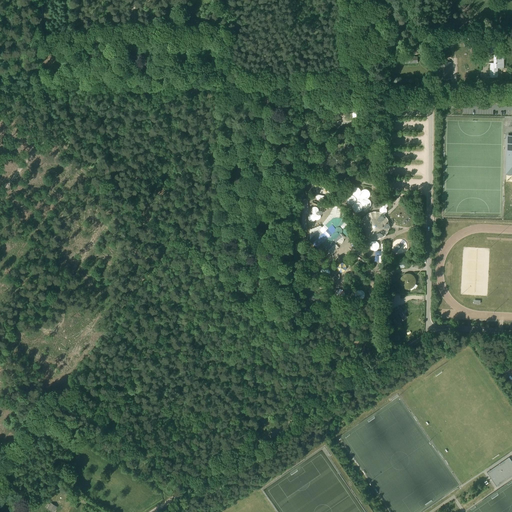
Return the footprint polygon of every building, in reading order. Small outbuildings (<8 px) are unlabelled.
[(503,68),(503,67),(504,54),(494,54),(494,63),(491,63),(491,65),(490,65),(490,77),(497,77),(497,68),(503,68)] [(300,228),(307,228),(306,213),(308,213),(307,198),(305,198),(304,184),(298,184),(300,228)] [(328,196),(330,189),(315,185),(313,193),(328,196)] [(382,204),(377,208),(381,213),(386,209),(382,204)] [(309,240),(322,254),(343,236),(345,238),(347,236),(349,232),(350,228),(347,222),(342,218),(334,217),(309,240)] [(378,219),(375,219),(371,224),(372,229),(376,232),(379,231),(381,228),(383,230),(386,226),(386,224),(383,221),(380,222),(378,219)] [(377,247),(374,239),(367,241),(369,250),(377,247)] [(415,282),(415,281),(415,280),(415,279),(415,278),(414,277),(413,276),(412,275),(411,274),(410,274),(409,274),(408,274),(407,274),(406,274),(405,274),(404,275),(403,275),(402,276),(401,277),(401,278),(400,279),(400,280),(400,281),(400,282),(400,283),(400,284),(401,284),(401,285),(401,286),(402,286),(402,287),(403,287),(403,288),(404,288),(405,288),(405,289),(406,289),(407,289),(408,289),(409,289),(410,289),(411,288),(412,288),(413,287),(414,286),(414,285),(415,284),(415,283),(415,282)] [(407,317),(401,309),(393,314),(396,318),(397,317),(400,322),(407,317)] [(309,442),(319,435),(316,430),(306,436),(309,442)] [(497,487),(511,476),(511,461),(509,457),(487,473),(497,487)] [(46,509),(52,511),(53,511),(57,506),(50,503),(46,509)]
